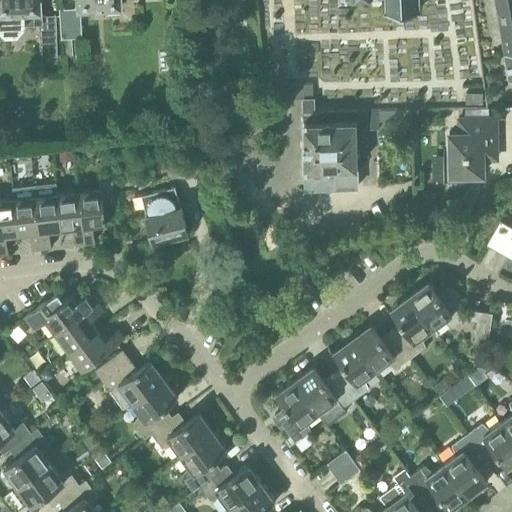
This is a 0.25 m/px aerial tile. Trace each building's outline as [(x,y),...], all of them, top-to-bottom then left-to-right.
[(24,23),(24,22),(40,21),(41,55),(57,54),(55,14),(41,15),(41,9),(40,0),(0,0),(0,26),(6,32),(16,31),(24,23)] [(80,36),(79,7),(121,5),(120,0),(76,0),(77,7),(59,8),(60,37),(80,36)] [(341,0),(350,0),(349,0),(385,0),(385,5),(383,7),(385,9),(388,7),(418,6),(422,8),(423,6),(421,4),(420,0),(341,0)] [(511,0),(496,0),(506,52),(511,50),(511,0)] [(467,91),(467,102),(483,101),(483,91),(467,91)] [(314,97),(304,97),(306,188),(358,186),(356,126),(367,126),(368,128),(380,128),(379,108),(315,109),(314,97)] [(118,112),(88,113),(89,129),(118,127),(118,112)] [(459,116),(459,131),(449,131),(449,173),(482,173),(482,148),(496,148),(496,117),(459,116)] [(171,177),(195,171),(186,140),(162,147),(171,177)] [(101,187),(78,189),(80,202),(84,242),(95,241),(93,224),(106,223),(104,205),(116,203),(113,179),(100,181),(101,187)] [(57,182),(34,184),(35,194),(37,212),(41,247),(52,246),(50,229),(60,228),(56,192),(58,192),(57,182)] [(16,186),(17,196),(13,197),(15,209),(17,233),(31,231),(33,248),(41,247),(37,212),(35,194),(34,184),(16,186)] [(185,236),(184,233),(189,232),(182,205),(181,205),(175,185),(142,194),(147,214),(146,214),(153,241),(172,236),(173,239),(185,236)] [(78,189),(58,192),(56,192),(60,228),(74,226),(76,243),(84,242),(80,202),(78,189)] [(13,197),(0,198),(0,252),(8,251),(6,234),(17,233),(15,209),(13,197)] [(498,249),(511,226),(500,220),(487,242),(498,249)] [(511,226),(498,249),(511,256),(511,226)] [(322,274),(319,265),(309,269),(313,278),(322,274)] [(409,295),(432,327),(446,318),(454,325),(469,314),(449,286),(438,293),(429,280),(409,295)] [(57,291),(25,316),(34,328),(45,320),(55,333),(97,300),(92,293),(87,297),(85,295),(76,301),(70,294),(63,299),(57,291)] [(389,329),(409,357),(426,345),(421,335),(432,327),(409,295),(391,308),(400,321),(389,329)] [(69,351),(97,329),(90,319),(103,309),(97,300),(55,333),(69,351)] [(493,312),(479,310),(474,339),(488,341),(493,312)] [(351,337),(375,369),(388,360),(396,367),(409,357),(389,329),(380,335),(371,322),(351,337)] [(97,329),(69,351),(82,369),(125,336),(118,328),(105,339),(97,329)] [(375,369),(351,337),(333,350),(343,363),(332,371),(349,394),(352,399),(368,388),(364,377),(375,369)] [(123,389),(132,401),(143,392),(164,377),(150,358),(137,368),(123,347),(95,368),(113,393),(123,389)] [(485,360),(479,365),(483,370),(490,365),(485,360)] [(294,379),(318,411),(330,402),(339,409),(352,399),(349,394),(332,371),(323,378),(313,365),(294,379)] [(444,375),(433,383),(439,391),(450,383),(444,375)] [(134,421),(145,436),(168,419),(179,411),(179,410),(172,415),(165,405),(178,396),(164,377),(143,392),(132,401),(141,413),(134,421)] [(318,411),(294,379),(276,392),(285,405),(275,413),(295,441),(311,430),(306,420),(318,411)] [(448,388),(439,394),(445,402),(451,399),(452,392),(448,388)] [(511,412),(502,420),(511,434),(511,399),(510,401),(511,405),(511,412)] [(0,447),(3,452),(10,447),(9,447),(18,441),(31,431),(31,430),(20,416),(10,421),(1,409),(0,409),(0,447)] [(151,431),(162,446),(172,441),(181,453),(186,449),(213,429),(199,411),(186,420),(179,411),(168,419),(145,436),(151,431)] [(511,462),(511,434),(502,420),(490,429),(482,422),(466,434),(472,443),(486,462),(498,453),(507,466),(511,462)] [(4,466),(18,485),(47,462),(50,461),(41,449),(48,441),(37,426),(31,430),(31,431),(18,441),(9,447),(10,447),(17,457),(4,466)] [(227,448),(213,429),(186,449),(181,453),(189,465),(182,474),(193,488),(208,478),(228,463),(227,463),(221,467),(214,458),(227,448)] [(478,467),(486,462),(472,443),(466,434),(453,443),(457,453),(444,463),(451,472),(467,495),(487,480),(478,467)] [(334,472),(353,458),(346,448),(327,462),(334,472)] [(353,458),(334,472),(341,482),(360,468),(353,458)] [(52,505),(59,500),(58,499),(74,488),(80,484),(79,483),(69,469),(59,473),(50,461),(47,462),(18,485),(32,504),(45,494),(52,505)] [(235,473),(228,463),(208,478),(193,488),(193,489),(200,484),(210,498),(220,494),(230,506),(239,500),(262,482),(248,463),(235,473)] [(450,508),(467,495),(451,472),(444,463),(433,471),(424,464),(408,475),(417,487),(429,504),(440,495),(450,508)] [(417,487),(408,475),(382,496),(388,504),(393,511),(422,511),(420,510),(429,504),(417,487)] [(62,511),(97,511),(90,502),(97,493),(86,478),(79,483),(80,484),(74,488),(58,499),(59,500),(66,509),(62,511)] [(275,501),(262,482),(239,500),(230,506),(222,511),(263,511),(275,501)]
